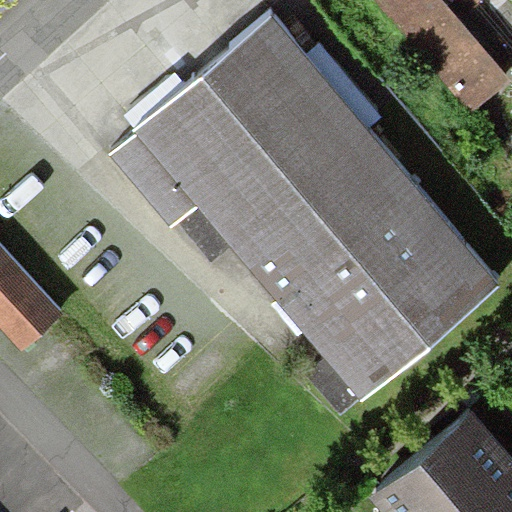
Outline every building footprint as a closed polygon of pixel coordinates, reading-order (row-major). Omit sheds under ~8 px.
[(381,0),(465,102),(509,67),(461,13),(450,0),(381,0)] [(511,0),(450,0),(461,13),(477,0),(511,0)] [(361,389),(497,272),(270,5),(202,63),(137,119),(140,123),(109,149),(171,221),(175,218),(212,261),(234,242),(361,389)] [(0,317),(23,342),(62,306),(0,238),(0,317)] [(376,482),(401,511),(511,511),(511,441),(475,398),(376,482)]
